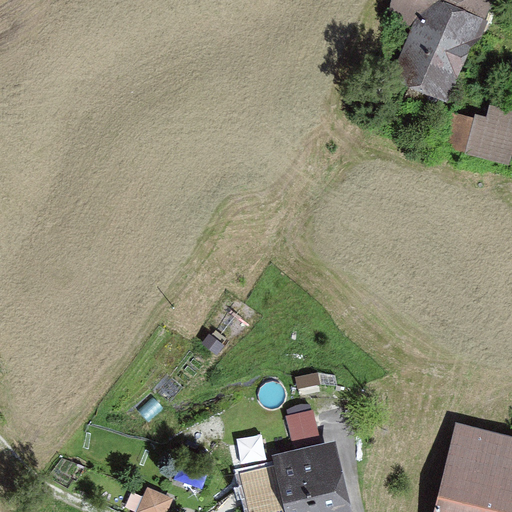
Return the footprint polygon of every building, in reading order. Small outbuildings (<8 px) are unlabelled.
[(491,0),(393,0),(388,22),(411,30),(396,80),(449,101),(491,0)] [(483,120),(473,118),(449,112),(440,151),(506,167),(511,143),(511,115),(486,109),(483,120)] [(302,394),(322,389),(317,371),(298,376),(302,394)] [(511,511),(511,445),(463,435),(446,511),(511,511)] [(340,511),(322,449),(239,474),(250,511),(340,511)] [(166,511),(173,493),(145,484),(136,511),(166,511)]
